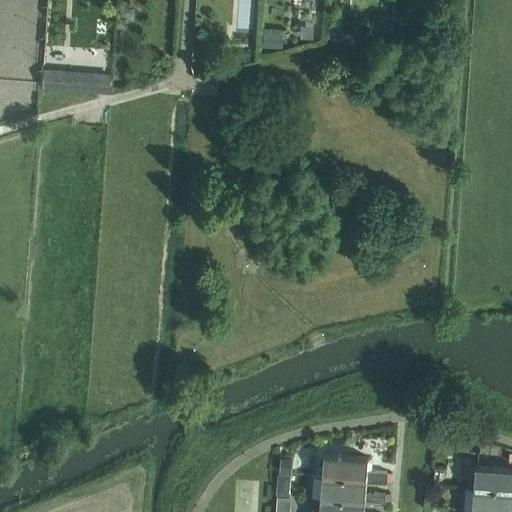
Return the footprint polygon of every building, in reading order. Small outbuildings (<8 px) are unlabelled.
[(133,9),(122,8),(121,15),(133,16),(133,9)] [(313,24),(301,24),(301,38),(313,39),(313,24)] [(282,32),(263,32),(263,48),(282,48),(282,32)] [(250,53),(238,52),(238,61),(250,61),(250,53)] [(43,68),(42,87),(81,90),(83,71),(43,68)] [(83,71),(81,90),(109,92),(111,73),(83,71)] [(323,454),(322,476),(367,480),(366,481),(392,483),(393,472),(367,470),(368,457),(323,454)] [(294,459),(283,458),(282,473),(293,473),(294,459)] [(511,469),(475,466),(473,488),(511,491),(511,469)] [(282,475),(280,495),(292,496),(294,476),(282,475)] [(322,476),(320,499),(365,502),(365,503),(384,504),(391,505),(392,494),(365,492),(366,481),(367,480),(322,476)] [(511,511),(511,491),(473,488),(472,510),(497,511),(511,511)] [(280,497),(278,511),(290,511),(292,498),(280,497)] [(320,499),(319,511),(363,511),(364,503),(365,503),(365,502),(320,499)]
